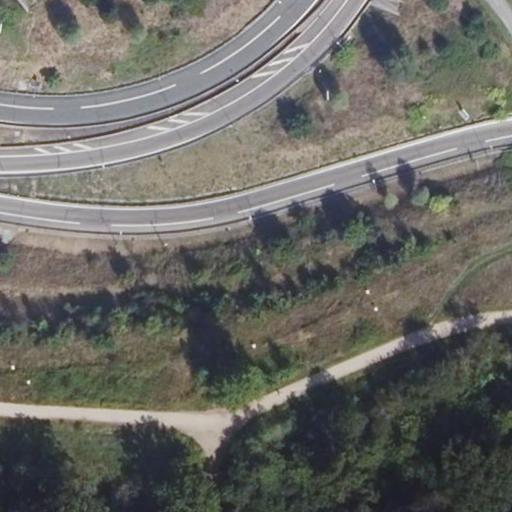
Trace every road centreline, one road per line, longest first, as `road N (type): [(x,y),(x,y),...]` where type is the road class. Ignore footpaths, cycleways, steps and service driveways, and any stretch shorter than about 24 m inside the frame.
road 1 (motorway): [(0,202),(130,217),(223,208),(511,128)]
road 2 (motorway): [(0,164),(127,151),(211,123),(292,71),(361,0)]
road 3 (motorway): [(308,0),(255,47),(181,91),(95,114),(0,113)]
road 4 (track): [(0,408),(238,417)]
road 5 (track): [(238,417),(423,333)]
